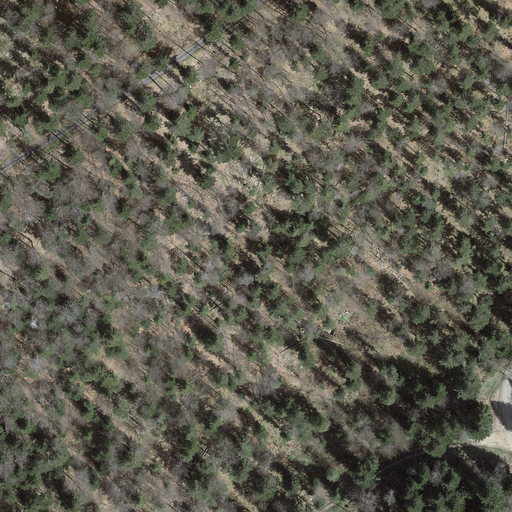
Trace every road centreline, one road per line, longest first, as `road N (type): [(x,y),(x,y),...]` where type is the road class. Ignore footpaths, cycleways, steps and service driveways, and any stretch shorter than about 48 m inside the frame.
road 1 (track): [(264,0),(0,171)]
road 2 (track): [(317,511),(406,456),(511,441)]
